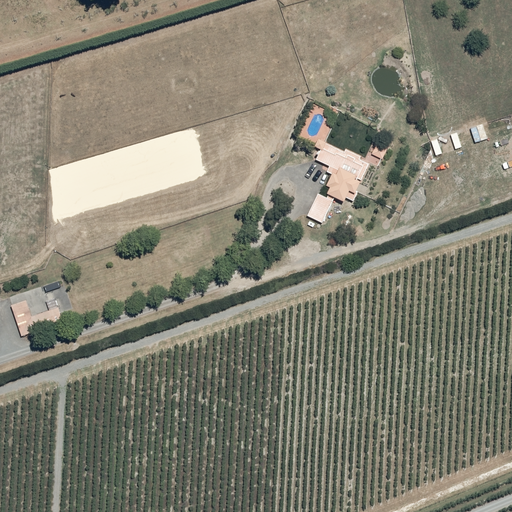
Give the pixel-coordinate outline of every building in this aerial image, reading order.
[(324,127),(315,145),(322,148),(317,159),(332,166),(329,171),(333,173),(329,182),(334,184),(331,191),(353,202),(373,161),(326,138),(330,130),(324,127)] [(382,158),(389,146),(380,141),(373,153),(382,158)] [(35,172),(11,171),(10,196),(39,197),(40,189),(34,189),(35,172)] [(335,199),(320,191),(308,216),(323,223),(335,199)] [(46,299),(50,309),(34,314),(29,299),(14,304),(23,335),(66,322),(61,305),(58,295),(46,299)]
